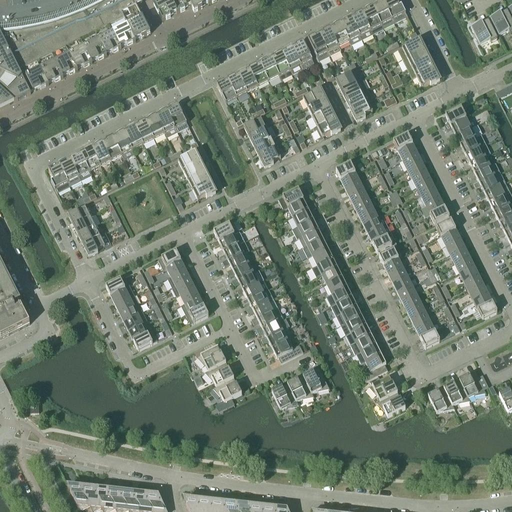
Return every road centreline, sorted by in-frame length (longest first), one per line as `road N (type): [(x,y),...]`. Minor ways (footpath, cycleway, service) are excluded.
road 1 (residential): [(86,282),(28,167),(365,0)]
road 2 (residential): [(478,351),(421,380),(315,168)]
road 3 (residential): [(0,122),(244,0)]
road 4 (residential): [(511,316),(413,119)]
road 5 (residential): [(230,331),(134,378),(86,282)]
road 6 (residential): [(182,235),(315,168)]
road 7 (residential): [(172,477),(32,446)]
road 8 (residential): [(428,508),(293,491)]
road 9 (residential): [(293,491),(172,477)]
